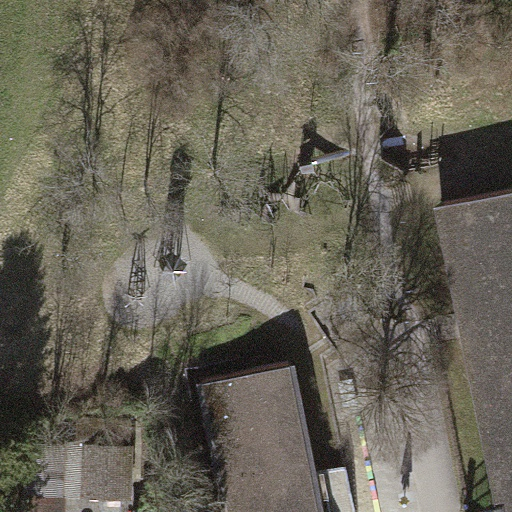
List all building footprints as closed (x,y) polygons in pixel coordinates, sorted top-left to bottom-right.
[(511,511),(511,183),(435,200),(498,511),(511,511)] [(364,274),(309,311),(340,357),(395,320),(364,274)] [(198,377),(224,511),(325,511),(295,358),(198,377)] [(81,492),(83,439),(27,437),(25,490),(37,491),(66,492),(81,492)] [(136,440),(83,439),(81,492),(135,494),(136,440)] [(64,511),(66,492),(37,491),(35,511),(64,511)]
